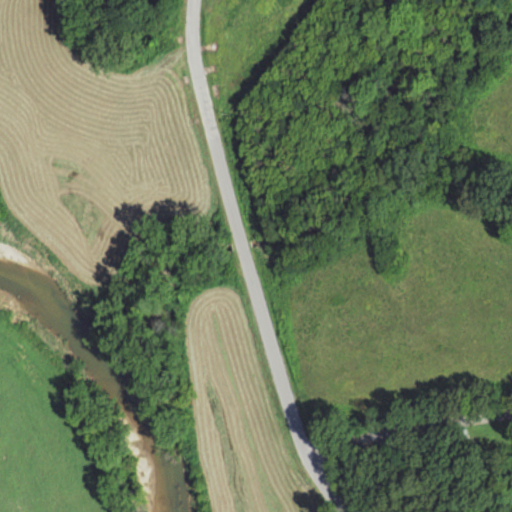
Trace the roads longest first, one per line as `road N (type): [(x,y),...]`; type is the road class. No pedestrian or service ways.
road 1 (residential): [(306,453),(203,107),(191,0)]
road 2 (residential): [(306,453),(511,413)]
